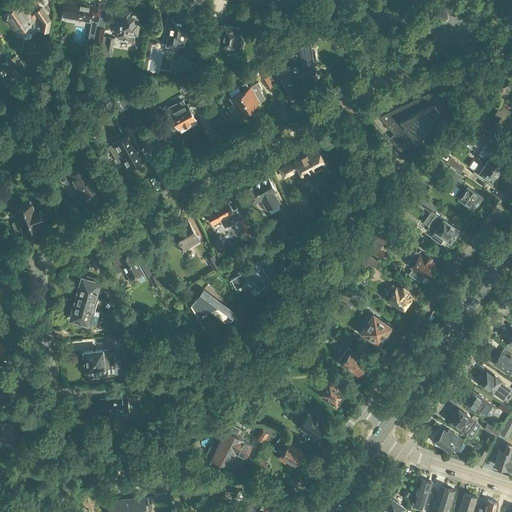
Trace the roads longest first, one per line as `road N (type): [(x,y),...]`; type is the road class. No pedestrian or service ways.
road 1 (residential): [(58,467),(169,446),(194,431),(376,177),(377,156),(346,93)]
road 2 (residential): [(41,263),(346,93)]
road 3 (residential): [(511,193),(354,419)]
road 4 (primary): [(379,434),(511,243)]
road 5 (residential): [(404,451),(511,297)]
road 6 (residential): [(454,31),(274,0)]
road 7 (residential): [(346,93),(438,48),(454,31)]
